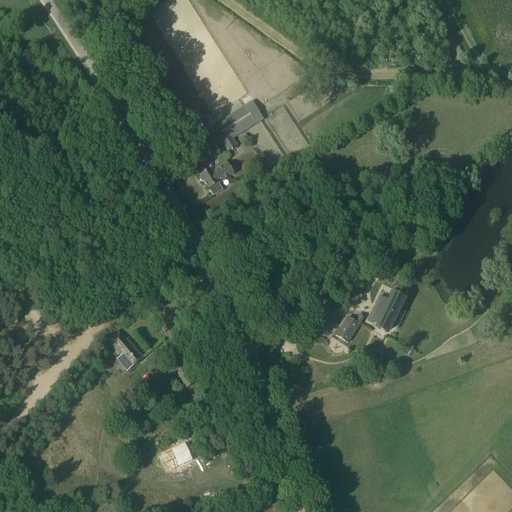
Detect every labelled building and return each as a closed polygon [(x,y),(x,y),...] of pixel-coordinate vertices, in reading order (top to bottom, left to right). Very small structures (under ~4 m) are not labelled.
[(245,106),(234,113),(221,122),(221,123),(224,128),(216,133),(228,152),(237,146),(233,140),(256,125),(245,106)] [(234,174),(228,164),(213,173),(210,169),(200,176),(201,177),(200,179),(202,183),(204,182),(209,190),(214,196),(223,191),(219,184),(219,183),(234,174)] [(271,184),(267,177),(256,184),(261,191),(264,188),(265,190),(272,186),(271,184)] [(370,255),(368,258),(365,263),(374,269),(379,260),(370,255)] [(390,294),(388,297),(387,300),(376,323),(377,323),(375,326),(378,327),(379,324),(380,325),(378,329),(380,330),(380,329),(384,332),(386,333),(402,300),(394,296),(390,294)] [(323,306),(320,311),(334,318),(336,312),(323,306)] [(347,344),(363,319),(359,317),(355,323),(347,318),(336,337),(347,344)] [(122,335),(119,331),(107,341),(120,357),(117,360),(127,372),(144,358),(124,334),(122,335)] [(197,383),(183,360),(174,365),(179,374),(177,375),(186,390),(197,383)] [(144,417),(139,408),(131,413),(136,421),(144,417)] [(185,445),(159,456),(163,465),(167,463),(170,471),(192,461),(185,445)]
